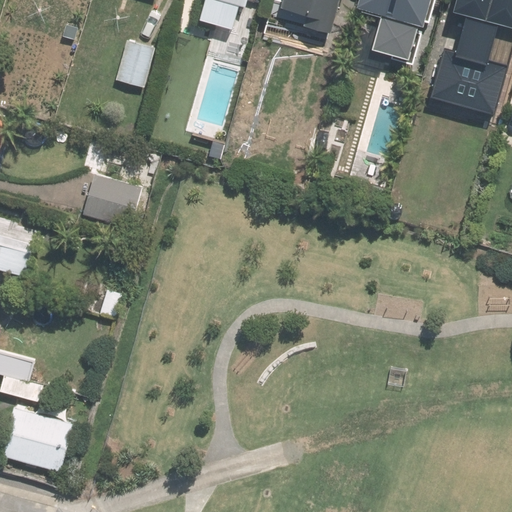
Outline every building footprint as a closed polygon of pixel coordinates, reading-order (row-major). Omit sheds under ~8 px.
[(279,0),(278,7),(303,15),(300,25),(328,33),(338,0),(279,0)] [(355,0),(354,7),(379,14),(368,50),(405,60),(415,25),(420,26),(427,0),(355,0)] [(511,0),(453,0),(450,11),(470,17),(467,26),(495,34),(491,49),(509,54),(511,42),(511,0)] [(75,45),(80,25),(66,21),(61,41),(75,45)] [(155,47),(126,39),(114,80),(144,88),(155,47)] [(308,135),(294,131),(286,158),(300,162),(308,135)] [(393,168),(383,165),(379,181),(388,184),(393,168)] [(142,187),(94,174),(83,215),(131,228),(142,187)] [(411,181),(402,211),(444,222),(453,192),(411,181)] [(29,245),(0,237),(0,273),(20,279),(29,245)] [(116,319),(123,294),(103,288),(96,313),(116,319)] [(0,375),(30,382),(36,357),(0,348),(0,375)] [(0,455),(59,471),(72,423),(14,407),(0,455)]
